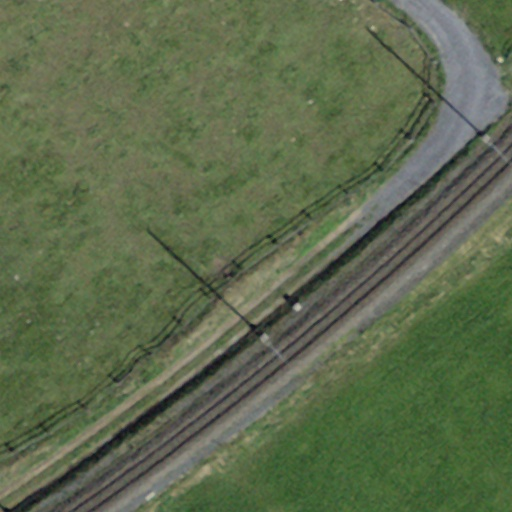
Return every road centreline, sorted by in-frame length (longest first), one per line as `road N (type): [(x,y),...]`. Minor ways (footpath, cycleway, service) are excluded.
road 1 (track): [(0,505),(237,329),(511,77)]
road 2 (track): [(496,93),(397,0)]
